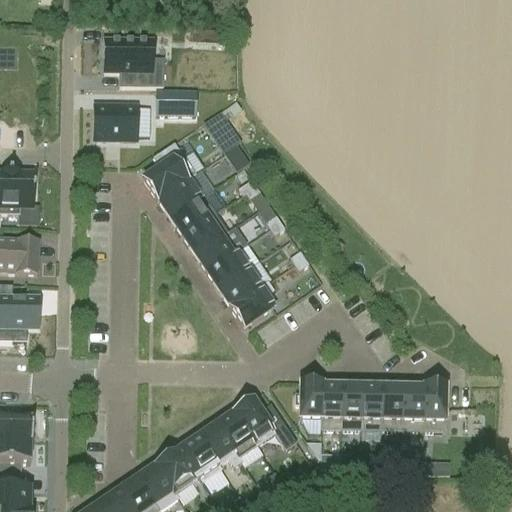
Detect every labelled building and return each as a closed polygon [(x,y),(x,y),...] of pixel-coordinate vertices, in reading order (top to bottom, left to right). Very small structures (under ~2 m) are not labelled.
[(99,45),(98,78),(114,79),(113,93),(157,93),(157,66),(146,66),(147,46),(99,45)] [(155,97),(155,121),(195,121),(195,97),(155,97)] [(94,111),(94,145),(134,146),(134,142),(148,142),(149,114),(135,113),(135,111),(94,111)] [(220,117),(203,128),(211,140),(227,129),(228,129),(220,117)] [(158,173),(142,185),(156,205),(190,182),(190,183),(194,180),(194,179),(180,159),(173,148),(151,163),(152,163),(158,173)] [(225,158),(223,159),(228,166),(229,165),(239,158),(240,158),(235,151),(235,152),(225,158)] [(0,219),(19,220),(19,212),(33,212),(33,178),(18,177),(18,176),(1,175),(1,177),(0,177),(0,219)] [(190,182),(156,205),(156,206),(157,206),(169,224),(169,223),(199,204),(203,202),(203,201),(190,183),(190,182)] [(251,185),(236,195),(240,202),(245,198),(255,191),(251,185)] [(255,191),(245,198),(250,205),(260,198),(255,191)] [(169,223),(169,224),(181,242),(207,224),(207,225),(211,222),(199,204),(169,223)] [(207,224),(181,242),(193,259),(219,242),(218,241),(222,239),(226,236),(214,219),(211,222),(207,225),(207,224)] [(275,221),(265,228),(269,234),(279,227),(275,221)] [(279,227),(269,234),(274,241),(284,234),(279,227)] [(219,242),(193,259),(205,277),(235,257),(223,239),(222,239),(218,241),(219,242)] [(0,245),(0,279),(37,280),(38,247),(0,245)] [(235,257),(205,277),(217,294),(246,274),(246,273),(235,257)] [(299,257),(289,264),(293,270),(303,263),(299,257)] [(303,263),(293,270),(298,276),(308,270),(303,263)] [(246,274),(217,294),(229,312),(228,313),(229,314),(259,293),(259,292),(246,274)] [(259,293),(229,314),(242,333),(272,313),(265,302),(273,296),(267,288),(267,287),(259,292),(259,293)] [(0,290),(0,332),(31,333),(32,305),(5,304),(5,290),(0,290)] [(295,398),(294,409),(297,409),(297,424),(320,424),(321,392),(321,390),(321,388),(298,387),(297,398),(295,398)] [(320,432),(319,435),(340,436),(341,390),(321,390),(321,392),(320,424),(320,432)] [(341,390),(340,436),(360,436),(361,391),(341,390)] [(361,391),(360,436),(380,436),(381,391),(374,391),(361,391)] [(381,391),(380,436),(400,437),(401,392),(381,391)] [(401,392),(400,437),(402,437),(422,437),(423,391),(422,391),(422,392),(403,392),(401,392)] [(423,391),(422,437),(444,438),(445,391),(432,391),(424,391),(423,391)] [(251,405),(232,417),(256,451),(273,439),(284,455),(295,448),(281,426),(270,433),(251,405)] [(232,418),(215,430),(238,464),(238,463),(256,451),(232,417),(232,418)] [(0,445),(29,446),(29,447),(31,447),(31,424),(0,423),(0,445)] [(215,430),(197,442),(217,472),(218,471),(227,465),(233,473),(240,468),(241,467),(238,463),(238,464),(215,430)] [(197,442),(179,454),(199,484),(201,488),(202,488),(220,476),(221,475),(218,471),(217,472),(197,442)] [(0,468),(29,469),(29,447),(29,446),(0,445),(0,468)] [(320,450),(306,449),(319,469),(319,465),(320,450)] [(166,462),(154,470),(154,471),(174,501),(175,500),(187,492),(199,484),(179,454),(174,458),(174,457),(166,462)] [(319,465),(319,469),(322,473),(331,485),(339,485),(339,465),(319,465)] [(359,467),(359,483),(375,482),(375,465),(359,465),(359,467)] [(344,467),(344,484),(359,483),(359,467),(344,467)] [(421,480),(434,480),(434,467),(421,467),(421,480)] [(150,474),(136,484),(154,511),(166,511),(173,508),(178,504),(175,500),(174,501),(154,471),(154,470),(153,471),(154,471),(150,474)] [(379,470),(379,483),(392,482),(394,482),(394,470),(379,470)] [(420,477),(408,478),(408,487),(421,486),(420,477)] [(275,478),(257,490),(266,503),(284,491),(275,478)] [(0,481),(0,511),(28,511),(29,494),(4,494),(2,494),(2,482),(1,482),(0,481)] [(154,511),(136,484),(118,496),(128,511),(154,511)] [(246,501),(253,511),(265,504),(258,493),(246,501)] [(346,495),(346,509),(367,509),(367,495),(346,495)] [(116,497),(100,508),(102,511),(128,511),(118,496),(116,497)] [(244,511),(238,502),(231,507),(234,511),(244,511)]
